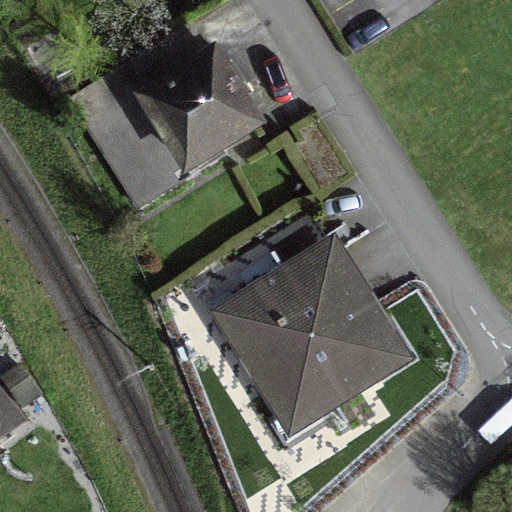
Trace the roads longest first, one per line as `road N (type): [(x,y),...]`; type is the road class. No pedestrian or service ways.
road 1 (residential): [(275,0),(511,381)]
road 2 (residential): [(511,403),(406,511)]
